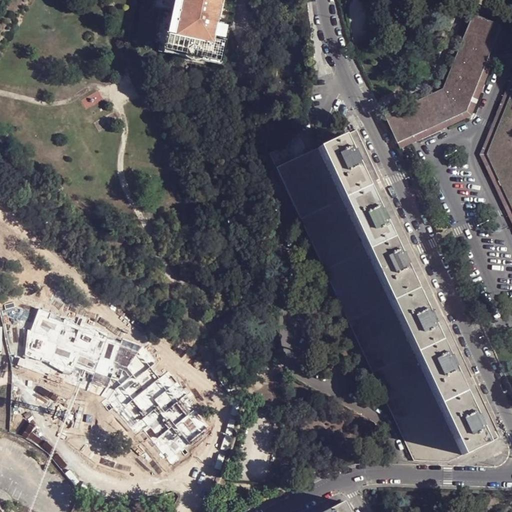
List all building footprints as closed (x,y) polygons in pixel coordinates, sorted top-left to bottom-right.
[(155,0),(154,8),(162,10),(165,10),(161,32),(162,40),(167,48),(166,50),(183,56),(224,63),(230,31),(231,28),(232,21),(236,0),(155,0)] [(497,14),(495,24),(504,28),(507,18),(497,14)] [(389,116),(402,144),(469,114),(504,28),(495,24),(476,16),(446,91),(389,116)] [(471,116),(474,119),(509,29),(506,28),(504,28),(469,114),(471,116)] [(511,83),(484,153),(491,153),(511,99),(511,83)] [(511,99),(491,153),(511,199),(511,99)] [(471,116),(469,114),(402,144),(403,146),(405,150),(416,145),(474,119),(471,116)] [(345,198),(368,187),(353,156),(350,148),(344,136),(321,147),(345,198)] [(308,152),(301,138),(293,142),(269,153),(275,167),(308,152)] [(342,199),(345,198),(321,147),(318,148),(342,199)] [(299,219),(342,199),(318,148),(308,152),(275,167),(299,219)] [(511,199),(491,153),(484,153),(511,213),(511,199)] [(369,249),(392,238),(386,226),(382,219),(368,187),(345,198),(369,249)] [(369,249),(345,198),(342,199),(366,251),(369,249)] [(366,251),(342,199),(299,219),(323,270),(366,251)] [(392,301),(415,290),(400,259),(397,252),(392,238),(369,249),(392,301)] [(392,301),(369,249),(366,251),(389,302),(392,301)] [(451,256),(456,265),(465,261),(471,259),(467,250),(464,251),(451,256)] [(389,302),(366,251),(323,270),(347,321),(389,302)] [(416,352),(440,341),(433,329),(430,322),(415,290),(392,301),(416,352)] [(416,352),(392,301),(389,302),(414,354),(416,352)] [(414,354),(389,302),(347,321),(371,373),(414,354)] [(494,334),(488,337),(493,346),(498,344),(494,334)] [(440,403),(463,392),(449,361),(445,354),(440,341),(416,352),(440,403)] [(440,403),(416,352),(414,354),(437,404),(440,403)] [(437,404),(414,354),(371,373),(395,424),(437,404)] [(463,392),(440,403),(463,451),(476,445),(478,448),(487,444),(481,432),(478,425),(463,392)] [(440,403),(437,404),(460,452),(463,451),(440,403)] [(437,404),(395,424),(412,460),(447,462),(461,456),(460,452),(437,404)] [(476,445),(463,451),(460,452),(461,456),(478,448),(476,445)] [(349,511),(344,501),(331,507),(327,509),(321,511),(349,511)]
